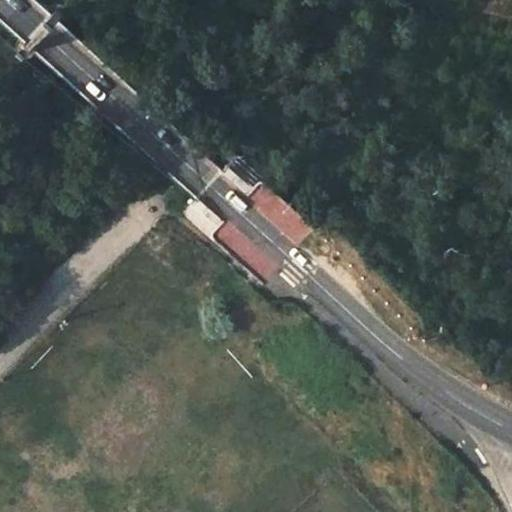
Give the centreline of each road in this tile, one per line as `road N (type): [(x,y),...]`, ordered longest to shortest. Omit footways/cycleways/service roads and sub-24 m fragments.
road 1 (secondary): [(511,428),(448,395),(220,187)]
road 2 (secondary): [(20,0),(220,187)]
